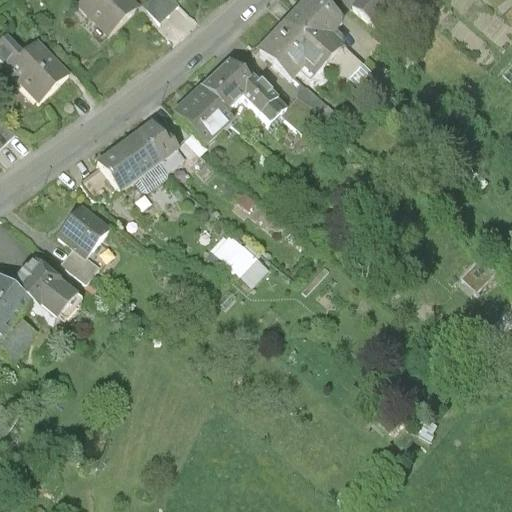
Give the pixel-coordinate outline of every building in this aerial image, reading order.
[(135,15),(120,0),(88,0),(77,11),(89,24),(93,21),(110,39),(135,15)] [(167,18),(151,0),(140,10),(158,28),(159,27),(158,26),(167,18)] [(177,10),(167,0),(150,0),(151,0),(167,18),(175,11),(176,11),(177,10)] [(364,1),(362,0),(337,0),(353,13),(364,1)] [(392,17),(370,0),(364,0),(364,1),(353,13),(376,34),(392,17)] [(370,0),(392,17),(406,0),(370,0)] [(341,29),(311,1),(284,30),(314,57),(331,39),(341,29)] [(314,57),(284,30),(257,58),(270,71),(272,69),(290,86),(302,74),(315,59),(314,57)] [(331,39),(314,57),(315,59),(325,68),(342,50),(331,39)] [(45,58),(36,49),(22,63),(4,44),(0,48),(0,71),(19,91),(22,87),(40,107),(65,83),(43,60),(45,58)] [(363,69),(342,50),(325,68),(346,87),(363,69)] [(315,59),(302,74),(311,83),(325,68),(315,59)] [(239,83),(227,70),(199,96),(223,121),(223,122),(240,105),(269,137),(282,126),(279,122),(285,117),(284,116),(264,94),(262,96),(250,83),(246,87),(241,81),(239,83)] [(325,113),(305,94),(295,104),(318,122),(325,113)] [(223,121),(199,96),(172,121),(191,140),(204,153),(231,128),(223,122),(223,121)] [(295,104),(284,116),(285,117),(279,122),(282,126),(299,142),(307,133),(318,122),(295,104)] [(14,139),(0,123),(0,139),(6,146),(14,139)] [(183,169),(165,143),(160,147),(149,132),(136,141),(158,171),(166,181),(183,169)] [(204,153),(191,140),(183,148),(197,163),(206,155),(204,153)] [(136,141),(96,170),(99,174),(118,200),(133,189),(158,171),(136,141)] [(197,163),(183,148),(176,155),(190,170),(197,163)] [(158,171),(133,189),(140,199),(146,200),(163,187),(166,181),(158,171)] [(118,200),(99,174),(79,188),(90,202),(95,206),(102,200),(107,208),(111,204),(118,200)] [(107,238),(79,215),(57,242),(84,265),(107,238)] [(269,275),(226,239),(209,259),(251,296),(269,275)] [(53,271),(35,255),(27,265),(32,268),(46,280),(53,271)] [(84,265),(72,255),(59,270),(84,291),(98,275),(85,264),(84,265)] [(46,280),(32,268),(25,277),(23,275),(15,285),(16,287),(8,296),(28,311),(31,314),(52,331),(75,304),(46,280)] [(475,271),(461,286),(477,301),(491,286),(475,271)] [(8,296),(0,289),(0,360),(12,370),(31,346),(14,332),(28,311),(8,296)] [(0,447),(17,422),(0,409),(0,447)]
